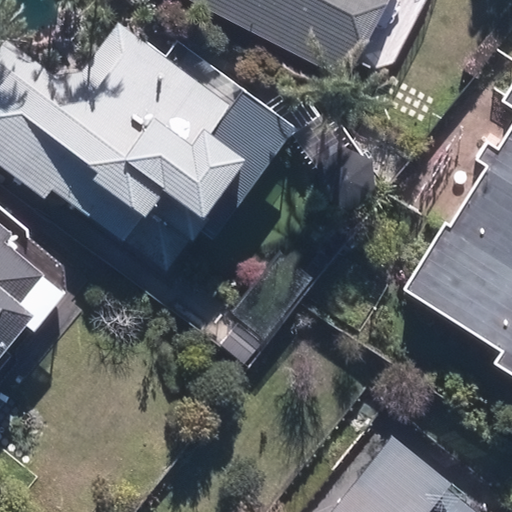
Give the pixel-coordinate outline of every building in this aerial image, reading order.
[(200,0),(348,73),(383,0),(200,0)] [(1,42),(0,43),(0,165),(44,199),(52,189),(160,273),(204,217),(214,224),(289,128),(235,86),(192,52),(179,70),(118,22),(64,91),(1,42)] [(498,140),(482,166),(444,227),(434,221),(396,284),(490,342),(483,354),(511,372),(511,85),(497,109),(511,118),(511,129),(504,143),(498,140)] [(0,358),(4,354),(0,351),(0,338),(20,314),(8,305),(39,266),(12,244),(19,235),(0,219),(0,358)] [(483,511),(380,429),(312,511),(483,511)]
